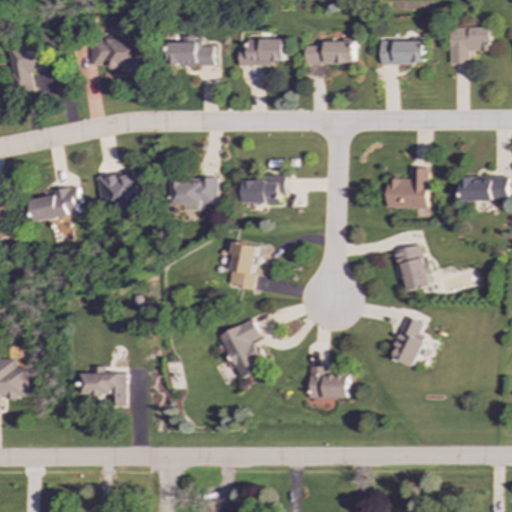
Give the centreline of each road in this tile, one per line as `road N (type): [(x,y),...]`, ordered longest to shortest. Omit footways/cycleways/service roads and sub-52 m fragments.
road 1 (residential): [(0,150),(134,124),(511,122)]
road 2 (residential): [(511,458),(0,459)]
road 3 (residential): [(336,124),(331,296)]
